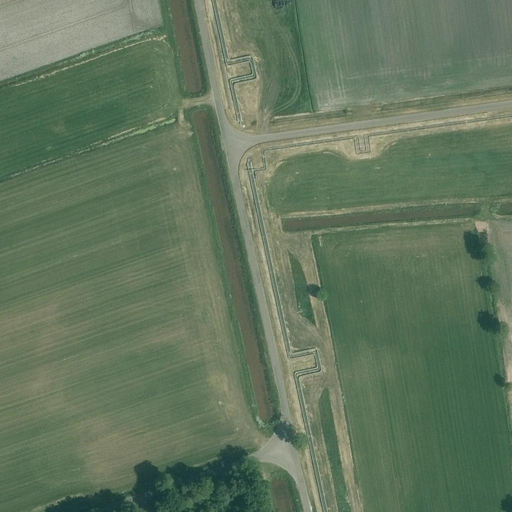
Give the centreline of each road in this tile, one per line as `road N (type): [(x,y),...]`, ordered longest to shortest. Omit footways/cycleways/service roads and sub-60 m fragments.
road 1 (unclassified): [(292,443),(198,0)]
road 2 (unclassified): [(100,511),(292,443)]
